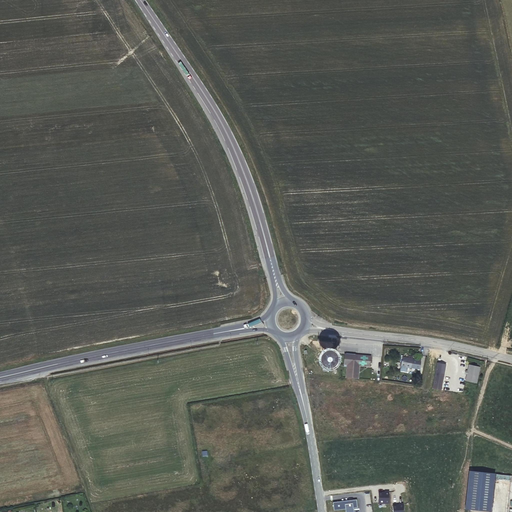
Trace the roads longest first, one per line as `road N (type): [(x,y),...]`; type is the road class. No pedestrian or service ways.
road 1 (track): [(326,511),(299,348),(282,350),(268,334),(0,386)]
road 2 (secondary): [(272,274),(233,151),(137,0)]
road 3 (secondary): [(0,375),(240,329)]
road 4 (tertiary): [(511,358),(339,331)]
road 5 (tertiary): [(321,511),(290,349)]
road 6 (track): [(90,511),(36,367)]
road 7 (track): [(511,446),(472,425),(493,354)]
